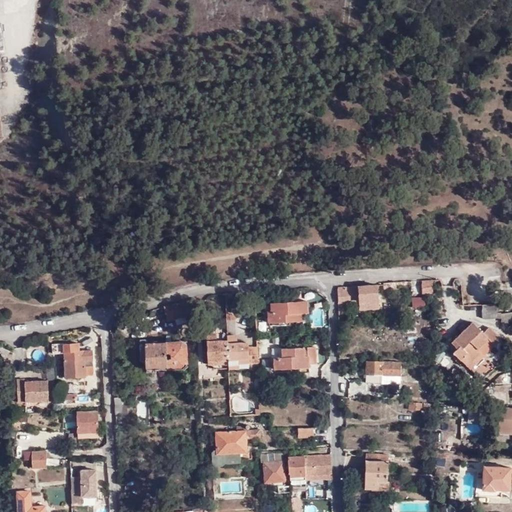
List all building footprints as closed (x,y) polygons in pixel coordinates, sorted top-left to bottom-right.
[(433,293),(433,280),(422,281),(422,294),(433,293)] [(360,309),(380,308),(378,285),(338,288),(339,303),(359,301),(360,309)] [(425,309),(426,297),(413,296),(413,309),(425,309)] [(196,297),(165,305),(168,320),(196,313),(196,297)] [(269,324),(306,323),(306,315),(311,315),(310,302),(276,304),(276,313),(269,313),(269,324)] [(496,303),(481,304),(482,318),(496,317),(496,313),(496,303)] [(511,311),(496,313),(496,317),(501,317),(501,321),(511,319),(511,311)] [(495,346),(501,340),(489,329),(484,334),(473,323),(452,345),(457,350),(453,354),(460,361),(478,378),(493,363),(482,353),(492,343),(495,346)] [(208,364),(213,364),(229,363),(228,340),(217,340),(216,333),(207,334),(208,364)] [(236,335),(227,335),(228,340),(229,363),(229,368),(239,367),(239,363),(249,362),(259,362),(258,347),(248,347),(248,343),(237,343),(236,335)] [(164,363),(165,370),(182,369),(186,365),(185,346),(181,342),(145,343),(145,339),(141,339),(141,355),(146,355),(146,363),(164,363)] [(86,377),(85,375),(86,367),(93,367),(92,350),(79,351),(79,343),(53,344),(53,353),(64,353),(65,378),(86,377)] [(275,354),(276,366),(310,365),(310,361),(318,361),(317,344),(310,344),(310,352),(305,352),(305,344),(287,345),(287,354),(275,354)] [(367,359),(367,381),(384,382),(384,373),(401,373),(401,359),(367,359)] [(48,400),(47,379),(24,380),(24,377),(17,377),(18,402),(48,400)] [(291,387),(291,379),(281,380),(281,388),(291,387)] [(410,410),(421,410),(432,410),(432,401),(422,400),(422,403),(410,403),(410,410)] [(486,406),(467,406),(467,417),(498,417),(498,428),(511,427),(511,407),(497,407),(497,406),(486,406)] [(78,431),(98,431),(97,411),(77,411),(78,431)] [(248,437),(248,429),(247,425),(237,426),(237,430),(216,431),(217,450),(215,449),(213,452),(213,462),(216,465),(223,465),(225,462),(241,461),(241,452),(249,452),(248,437)] [(311,437),(311,427),(296,427),(296,437),(311,437)] [(260,429),(248,429),(248,437),(260,437),(260,429)] [(32,451),(32,459),(47,459),(47,451),(32,451)] [(263,452),(263,460),(283,458),(283,451),(263,452)] [(331,454),(305,455),(306,475),(332,474),(331,454)] [(305,455),(288,456),(290,476),(306,475),(305,455)] [(389,457),(367,456),(365,491),(387,492),(389,457)] [(283,458),(263,460),(265,480),(285,478),(283,458)] [(47,459),(32,459),(33,467),(47,466),(47,459)] [(494,488),(502,489),(510,489),(511,466),(483,465),(482,488),(494,488)] [(80,476),(71,476),(72,503),(82,502),(82,497),(97,496),(96,469),(80,470),(80,476)] [(32,505),(31,489),(16,490),(16,511),(46,511),(46,505),(32,505)] [(299,496),(291,496),(291,502),(291,511),(303,511),(304,503),(299,496)]
